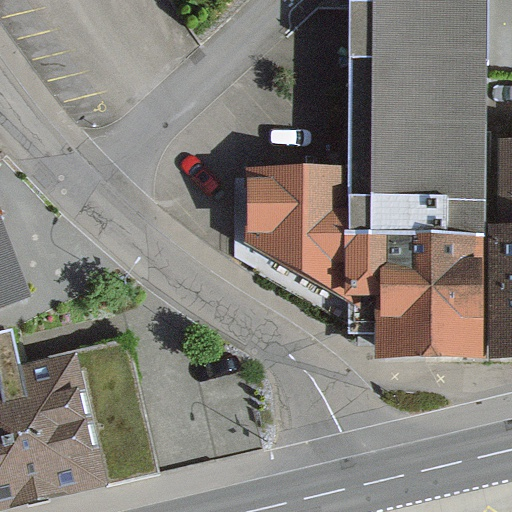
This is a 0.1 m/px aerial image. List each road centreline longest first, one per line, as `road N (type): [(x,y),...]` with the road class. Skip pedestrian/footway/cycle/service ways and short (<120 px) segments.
road 1 (residential): [(82,193),(146,257),(293,358),(321,394),(358,485)]
road 2 (residential): [(82,193),(292,0)]
road 3 (secondary): [(358,485),(511,449)]
road 4 (residential): [(0,99),(82,193)]
